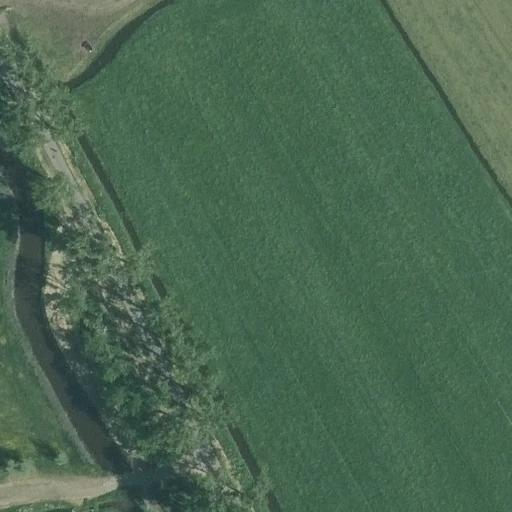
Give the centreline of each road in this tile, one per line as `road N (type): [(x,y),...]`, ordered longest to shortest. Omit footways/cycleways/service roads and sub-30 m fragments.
road 1 (unclassified): [(242,511),(125,282),(0,73)]
road 2 (track): [(0,497),(114,486),(216,461)]
